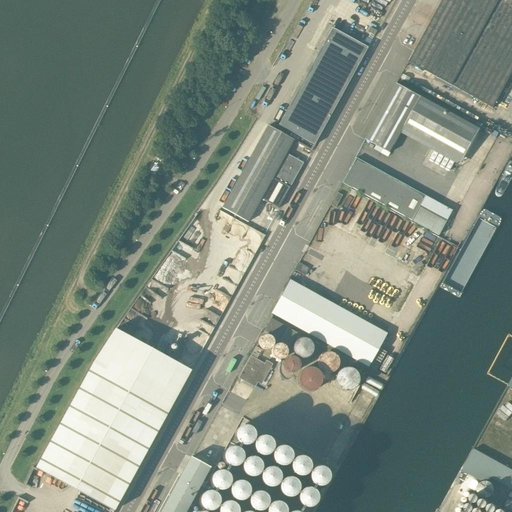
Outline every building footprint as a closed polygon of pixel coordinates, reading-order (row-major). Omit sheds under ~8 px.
[(511,0),(442,0),(430,22),(409,61),(493,110),(511,74),(511,0)] [(331,28),(278,125),(314,145),(367,48),(331,28)] [(370,28),(368,32),(374,36),(377,31),(370,28)] [(397,82),(393,89),(366,139),(390,152),(405,125),(464,157),(480,128),(397,82)] [(265,126),(221,208),(247,222),(260,199),(285,153),(292,141),(265,126)] [(303,163),(285,153),(260,199),(277,209),(303,163)] [(452,209),(355,158),(342,183),(437,235),(452,209)] [(160,168),(159,168),(151,164),(148,169),(157,173),(160,168)] [(342,196),(337,193),(330,205),(336,208),(342,196)] [(309,268),(299,262),(294,270),(304,275),(309,268)] [(386,335),(289,280),(270,313),(368,368),(386,335)] [(271,319),(265,330),(282,339),(280,341),(289,346),(296,333),(271,319)] [(114,329),(38,467),(113,508),(189,370),(114,329)] [(311,339),(293,339),(293,357),(311,357),(311,339)] [(256,360),(258,356),(253,353),(238,378),(254,387),(257,381),(260,383),(266,373),(267,373),(272,363),(267,360),(265,364),(256,360)] [(298,371),(298,358),(285,359),(285,371),(298,371)] [(289,454),(289,452),(289,450),(289,449),(288,447),(287,446),(287,444),(286,444),(284,442),(283,441),(282,441),(280,440),(277,440),(275,440),(274,441),(273,441),(272,442),(271,442),(269,443),(269,444),(267,446),(266,448),(266,450),(265,452),(266,455),(266,457),(268,459),(268,460),(269,461),(271,462),(272,463),(273,463),(275,464),(277,464),(278,464),(279,464),(280,464),(282,463),(284,462),(285,461),(286,461),(287,460),(288,459),(289,457),(289,454)] [(242,460),(231,448),(220,458),(232,470),(242,460)] [(511,470),(474,450),(462,472),(481,482),(492,478),(511,489),(511,470)] [(308,466),(309,464),(308,463),(308,461),(307,460),(307,459),(306,458),(305,457),(303,456),(302,456),(301,455),(299,455),(298,455),(296,456),(294,457),(293,458),(291,460),(291,461),(290,463),(290,465),(290,466),(291,468),(292,470),(293,471),(294,472),(295,472),(296,473),(298,473),(300,473),(302,473),(303,473),(305,472),(306,471),(307,469),(308,468),(308,466)] [(160,511),(186,511),(211,466),(190,456),(160,511)] [(268,475),(268,474),(268,473),(268,472),(268,470),(267,469),(266,468),(264,467),(263,466),(262,466),(261,466),(260,466),(258,466),(257,467),(256,467),(254,468),(253,470),(253,471),(252,473),(252,474),(253,476),(253,477),(254,478),(255,479),(256,481),(258,481),(259,482),(261,482),(262,481),(264,481),(265,480),(266,479),(267,478),(268,477),(268,475)] [(330,478),(330,476),(330,475),(330,474),(330,473),(329,471),(328,471),(327,470),(326,469),(325,468),(323,467),(321,467),(319,467),(317,468),(316,468),(315,469),(314,470),(313,472),(312,473),(312,475),(312,477),(312,479),(313,480),(314,482),(315,483),(316,484),(318,485),(319,485),(321,485),(322,485),(323,485),(325,485),(327,484),(328,483),(329,481),(330,480),(330,478)] [(209,490),(223,494),(228,476),(214,472),(209,490)] [(284,484),(284,482),(284,481),(283,479),(282,478),(281,476),(280,476),(279,475),(277,474),(275,474),(274,475),(273,475),(271,476),(270,477),(269,478),(268,479),(268,481),(268,483),(268,484),(269,486),(269,487),(270,488),(272,489),(273,490),(274,490),(276,490),(278,490),(279,490),(281,489),(282,488),(282,487),(283,485),(284,484)] [(494,488),(493,486),(492,484),(489,482),(487,482),(485,482),(482,483),(481,485),(479,487),(479,490),(479,492),(481,495),(483,496),(485,497),(488,497),(490,497),(492,495),(494,493),(495,491),(494,488)] [(299,492),(299,491),(299,489),(299,488),(298,486),(297,485),(296,484),(294,484),(293,483),(291,483),(290,483),(288,484),(287,485),(285,486),(285,487),(284,488),(284,490),(283,491),(284,493),(284,494),(285,496),(286,497),(287,498),(289,498),(290,499),(292,499),(293,499),(295,498),(296,497),(297,496),(298,495),(299,494),(299,492)] [(232,484),(230,499),(243,501),(245,486),(232,484)] [(317,502),(317,500),(317,498),(316,496),(316,495),(314,494),(314,493),(313,492),(311,491),(310,491),(309,491),(308,491),(306,491),(304,492),(303,493),(301,494),(300,495),(299,497),(299,498),(299,500),(299,502),(300,504),(300,505),(302,507),(303,508),(305,509),(306,509),(308,509),(310,509),(312,508),(313,508),(315,506),(316,505),(317,503),(317,502)] [(249,509),(261,511),(264,497),(251,495),(249,509)] [(510,511),(477,496),(468,511),(510,511)]
